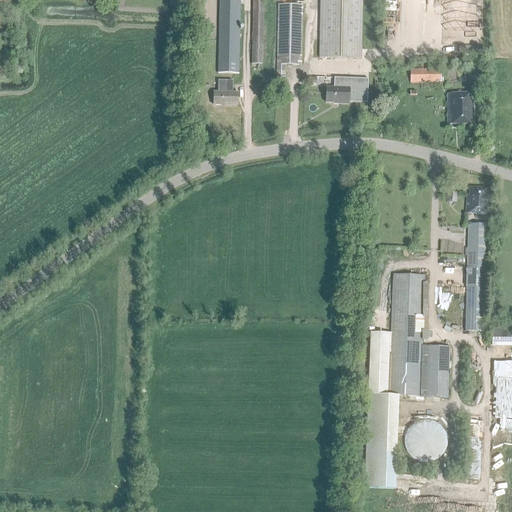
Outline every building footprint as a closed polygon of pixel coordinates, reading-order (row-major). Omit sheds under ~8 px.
[(219,0),(217,74),(237,74),(239,0),(219,0)] [(251,0),(252,65),(261,65),(261,0),(251,0)] [(318,0),(318,58),(360,59),(360,0),(318,0)] [(481,0),(445,0),(445,32),(481,32),(481,0)] [(276,77),(284,77),(284,66),(300,66),(301,6),(277,6),(276,77)] [(480,65),(472,65),(472,74),(481,74),(480,65)] [(409,81),(439,81),(439,69),(409,69),(409,81)] [(349,84),(342,83),(342,88),(325,87),(324,103),(332,104),(332,105),(348,105),(349,88),(361,89),(361,77),(349,76),(349,84)] [(217,93),(213,93),(213,105),(237,106),(237,93),(232,93),(232,81),(218,81),(217,93)] [(445,125),(470,125),(470,94),(445,94),(445,125)] [(465,214),(487,216),(489,199),(487,198),(487,190),(470,188),(469,197),(467,197),(465,214)] [(486,240),(467,239),(466,269),(485,270),(486,240)] [(419,396),(421,345),(424,275),(392,274),(390,334),(387,395),(398,395),(419,396)] [(464,331),(483,332),(485,279),(465,278),(464,331)] [(390,334),(370,333),(367,394),(364,489),(395,490),(398,395),(387,395),(390,334)] [(424,397),(446,397),(448,347),(427,346),(424,397)] [(511,367),(493,368),(493,417),(500,417),(500,433),(511,432),(511,367)] [(446,447),(446,444),(447,441),(447,438),(446,436),(445,433),(443,430),(441,428),(439,426),(437,424),(434,422),(431,421),(429,421),(426,420),(423,421),(420,421),(417,422),(414,423),(412,425),(409,427),(408,430),(406,432),(405,435),(404,438),(404,441),(404,444),(404,447),(405,450),(406,452),(408,455),(410,457),(412,459),(415,461),(418,462),(420,463),(423,463),(426,463),(429,463),(432,462),(435,461),(438,459),(440,457),(442,455),(444,453),(445,450),(446,447)] [(482,439),(482,425),(467,425),(465,484),(480,485),(481,439),(482,439)]
